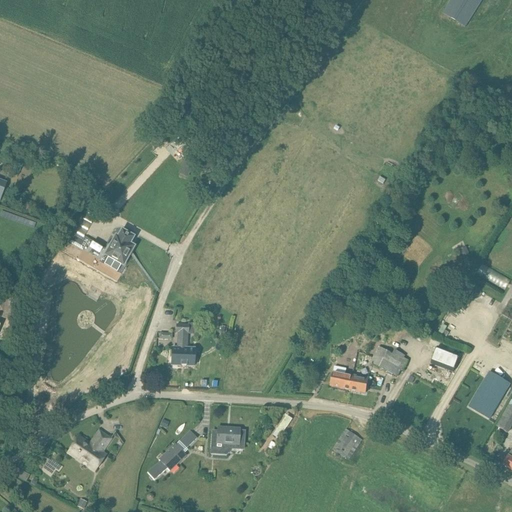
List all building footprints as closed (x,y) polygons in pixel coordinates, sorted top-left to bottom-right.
[(482,0),(451,0),(443,13),(466,28),(482,0)] [(188,178),(192,166),(184,163),(179,175),(188,178)] [(115,237),(105,255),(106,256),(103,262),(121,274),(131,257),(130,257),(125,266),(123,265),(129,256),(127,255),(131,247),(133,248),(134,247),(129,245),(133,238),(121,231),(117,238),(115,237)] [(67,241),(82,250),(87,240),(73,232),(67,241)] [(466,247),(460,250),(464,258),(470,255),(466,247)] [(171,366),(186,366),(188,334),(195,335),(196,324),(188,323),(188,325),(176,324),(176,325),(176,333),(179,333),(178,349),(172,349),(171,366)] [(393,354),(379,347),(371,363),(372,364),(372,365),(373,365),(373,364),(387,372),(387,374),(392,376),(393,375),(394,376),(405,356),(395,351),(393,354)] [(438,348),(431,363),(453,372),(460,356),(438,348)] [(334,367),(330,387),(350,391),(353,376),(345,374),(346,369),(334,367)] [(510,386),(489,374),(469,408),(489,421),(510,386)] [(368,379),(353,376),(350,391),(365,394),(368,379)] [(511,406),(510,405),(497,427),(508,433),(511,426),(511,406)] [(212,432),(211,449),(231,450),(233,448),(243,449),(244,432),(240,432),(240,429),(218,428),(217,432),(212,432)] [(362,440),(346,430),(333,450),(349,461),(362,440)] [(79,437),(67,454),(95,472),(106,456),(101,453),(110,439),(99,431),(90,445),(79,437)] [(197,439),(190,432),(179,442),(186,449),(197,439)] [(186,455),(176,445),(159,460),(161,461),(148,473),(154,481),(158,477),(160,479),(186,455)] [(511,451),(509,457),(508,456),(503,465),(511,470),(511,451)] [(87,503),(82,500),(81,500),(76,509),(81,511),(82,509),(83,510),(87,503)]
